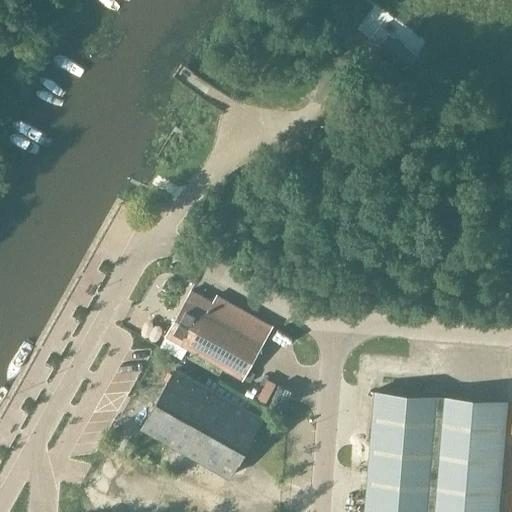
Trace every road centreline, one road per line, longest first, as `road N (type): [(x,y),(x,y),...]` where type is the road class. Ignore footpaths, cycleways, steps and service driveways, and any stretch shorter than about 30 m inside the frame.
road 1 (unclassified): [(32,450),(134,259),(155,236)]
road 2 (unclassified): [(155,236),(297,315),(334,323)]
road 3 (unclassified): [(319,511),(334,323)]
road 4 (unclassified): [(511,335),(334,323)]
road 5 (unclassified): [(155,236),(252,123)]
